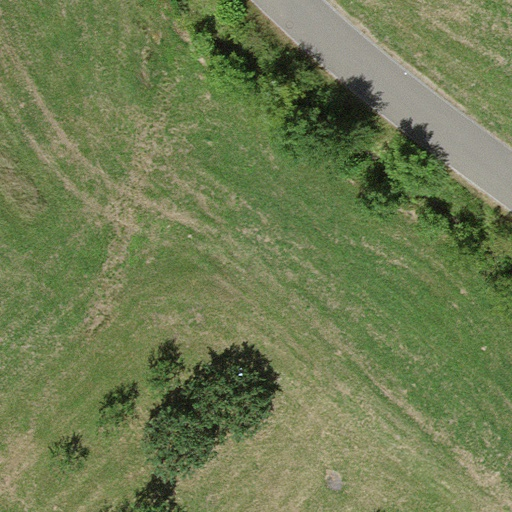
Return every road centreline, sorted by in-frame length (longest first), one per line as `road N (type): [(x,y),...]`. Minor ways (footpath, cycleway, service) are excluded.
road 1 (track): [(252,307),(476,511)]
road 2 (tertiary): [(511,187),(377,91),(283,0)]
